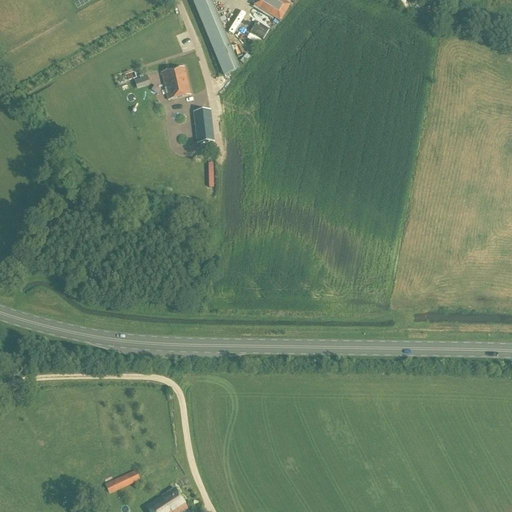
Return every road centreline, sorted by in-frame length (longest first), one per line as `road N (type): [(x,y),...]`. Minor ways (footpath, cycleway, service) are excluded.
road 1 (primary): [(511,352),(168,345),(0,312)]
road 2 (track): [(0,392),(29,380),(168,381),(177,388),(186,451),(212,511)]
road 3 (unclassified): [(218,152),(204,68),(177,0)]
